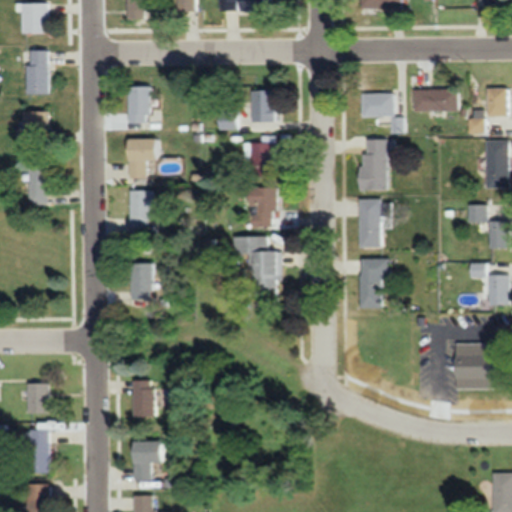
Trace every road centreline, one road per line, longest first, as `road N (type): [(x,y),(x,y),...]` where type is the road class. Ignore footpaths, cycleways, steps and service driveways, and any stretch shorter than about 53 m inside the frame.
road 1 (residential): [(511,56),(93,61)]
road 2 (residential): [(318,0),(324,370),(331,389)]
road 3 (residential): [(92,0),(96,347)]
road 4 (residential): [(511,437),(408,429),(348,406),(331,389)]
road 5 (residential): [(96,347),(98,511)]
